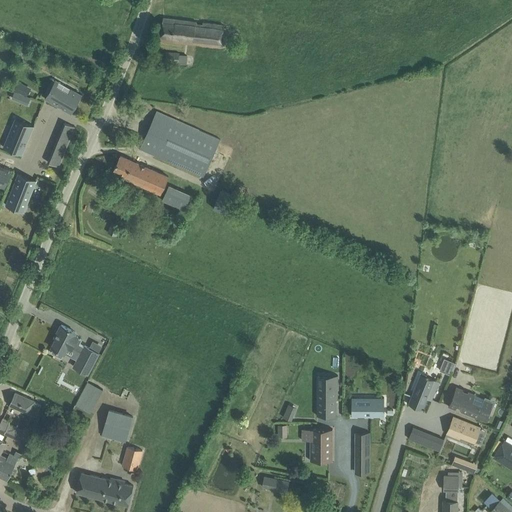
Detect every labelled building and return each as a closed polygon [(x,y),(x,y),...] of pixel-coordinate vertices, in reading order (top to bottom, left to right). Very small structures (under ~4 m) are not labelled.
[(224,25),(172,19),(163,18),(160,40),(170,42),(221,48),(222,43),(237,45),(238,31),(223,29),(224,25)] [(187,54),(176,53),(166,52),(165,61),(187,63),(187,54)] [(19,81),(14,89),(20,93),(21,94),(27,96),(31,88),(19,81)] [(62,89),(55,85),(53,89),(53,88),(47,99),(46,98),(45,98),(71,113),(82,95),(80,94),(75,91),(74,91),(71,89),(69,93),(65,91),(66,91),(63,89),(62,89)] [(21,94),(18,101),(28,105),(31,97),(27,96),(21,94)] [(221,139),(166,115),(157,111),(140,149),(204,177),(221,139)] [(23,155),(34,126),(15,118),(11,127),(16,129),(13,136),(8,134),(3,147),(23,155)] [(66,121),(49,162),(61,166),(77,125),(66,121)] [(169,177),(129,159),(120,155),(114,170),(124,174),(123,177),(161,194),(169,177)] [(0,185),(3,187),(9,172),(0,168),(0,185)] [(24,212),(37,180),(18,173),(6,204),(6,205),(8,201),(25,208),(24,212)] [(191,194),(169,185),(162,201),(184,210),(191,194)] [(213,208),(234,217),(242,199),(221,190),(213,208)] [(160,223),(154,219),(148,216),(142,226),(153,233),(160,223)] [(117,235),(120,226),(112,223),(108,232),(117,235)] [(74,335),(76,332),(62,324),(55,337),(57,338),(52,347),(53,348),(51,353),(62,358),(64,354),(68,347),(72,349),(73,348),(81,352),(74,367),(88,374),(99,353),(85,345),(85,346),(80,344),(82,339),(78,337),(74,335)] [(450,375),(455,362),(446,359),(441,371),(450,375)] [(431,400),(439,382),(426,376),(427,375),(426,375),(422,385),(417,383),(414,392),(413,391),(413,392),(409,404),(423,410),(426,403),(425,402),(426,398),(431,400)] [(338,399),(338,376),(325,376),(325,377),(318,377),(318,403),(317,403),(317,414),(336,415),(336,403),(333,403),(333,399),(338,399)] [(89,380),(77,404),(93,412),(105,388),(89,380)] [(463,391),(464,390),(456,387),(448,406),(456,409),(457,406),(462,408),(460,411),(486,421),(488,416),(489,417),(493,407),(483,403),(484,398),(468,392),(468,393),(463,391)] [(34,401),(24,396),(15,392),(9,405),(30,414),(34,401)] [(352,398),(352,397),(352,416),(352,415),(384,415),(384,417),(384,397),(384,403),(373,403),(373,399),(361,399),(352,398)] [(102,435),(126,442),(133,416),(109,410),(102,435)] [(291,420),(293,415),(286,412),(283,417),(291,420)] [(475,442),(481,427),(453,416),(446,433),(460,439),(461,436),(475,442)] [(4,433),(26,443),(31,433),(9,423),(4,433)] [(279,436),(289,435),(289,424),(279,424),(279,436)] [(410,438),(441,451),(446,439),(415,427),(410,438)] [(333,441),(333,429),(302,429),(302,440),(311,440),(316,440),(316,449),(311,449),(310,460),(329,461),(330,440),(333,441)] [(372,431),(357,431),(356,472),(372,473),(372,431)] [(511,468),(511,445),(504,441),(494,457),(511,468)] [(37,448),(27,443),(21,454),(31,459),(37,448)] [(123,466),(137,470),(143,450),(128,446),(123,466)] [(7,457),(1,454),(0,453),(0,454),(0,476),(7,480),(18,458),(9,454),(7,457)] [(41,465),(54,472),(60,461),(47,453),(41,465)] [(474,473),(477,468),(469,465),(467,470),(474,473)] [(82,472),(77,492),(129,506),(134,486),(125,483),(126,480),(118,478),(118,481),(82,472)] [(459,491),(459,486),(459,474),(444,474),(443,491),(459,491)] [(264,476),(262,487),(287,492),(289,481),(264,476)] [(261,494),(259,507),(265,508),(267,495),(261,494)] [(511,511),(491,494),(485,500),(488,503),(481,510),(483,511),(511,511)] [(458,511),(459,501),(458,501),(446,501),(443,501),(442,511),(458,511)]
